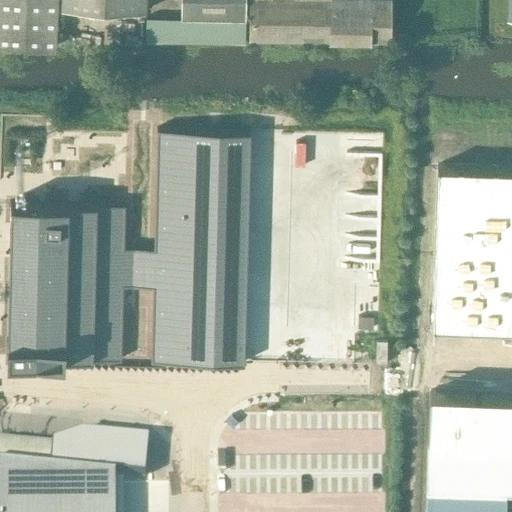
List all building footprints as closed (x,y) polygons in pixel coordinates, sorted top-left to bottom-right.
[(0,0),(0,42),(55,45),(57,0),(0,0)] [(145,0),(61,0),(61,5),(145,9),(145,0)] [(181,0),(181,16),(245,17),(245,0),(181,0)] [(249,0),(249,36),(390,38),(390,0),(249,0)] [(7,337),(6,355),(121,360),(122,284),(153,284),(151,359),(246,361),(250,129),(157,126),(154,249),(123,248),(124,201),(11,199),(11,208),(15,208),(15,228),(10,228),(10,244),(15,244),(14,337),(7,337)] [(511,167),(479,167),(479,315),(511,315),(511,167)] [(374,322),(371,354),(392,354),(393,322),(374,322)] [(511,511),(511,385),(486,385),(485,511),(511,511)] [(79,455),(51,453),(49,468),(145,478),(149,439),(81,433),(79,455)] [(0,511),(111,511),(111,478),(0,466),(0,511)]
